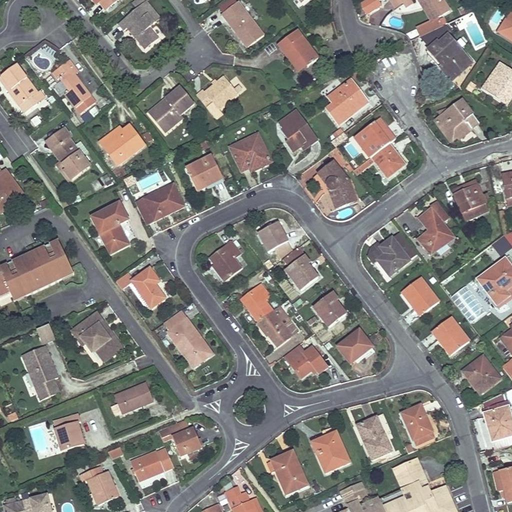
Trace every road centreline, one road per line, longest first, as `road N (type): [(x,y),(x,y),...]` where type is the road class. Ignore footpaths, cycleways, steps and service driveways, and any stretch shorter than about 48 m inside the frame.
road 1 (residential): [(328,243),(290,191),(185,245),(185,276),(245,351),(251,385)]
road 2 (residential): [(0,241),(59,213),(182,398),(227,411)]
road 3 (residential): [(62,0),(144,97),(211,37),(177,0)]
road 4 (residential): [(428,369),(328,243)]
road 5 (residential): [(274,409),(428,369)]
road 6 (residential): [(481,511),(459,418),(428,369)]
road 7 (residential): [(441,163),(328,243)]
